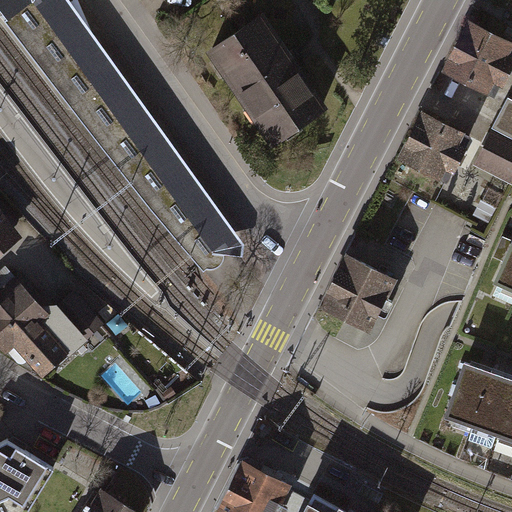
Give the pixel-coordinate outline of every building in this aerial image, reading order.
[(106,89),(225,255),(243,256),(244,243),(69,0),(0,0),(0,9),(78,110),(106,89)] [(325,107),(263,20),(210,57),(272,145),(325,107)] [(511,70),(511,44),(472,26),(447,79),(497,102),(511,70)] [(225,255),(106,89),(78,110),(141,190),(207,269),(225,255)] [(511,97),(509,95),(493,127),(511,136),(511,97)] [(469,139),(424,117),(401,165),(445,187),(469,139)] [(511,145),(492,137),(477,169),(511,185),(511,145)] [(0,251),(20,234),(0,210),(0,251)] [(511,258),(498,289),(511,295),(511,258)] [(393,282),(347,259),(324,304),(370,328),(393,282)] [(28,289),(0,311),(0,349),(9,361),(19,353),(42,382),(106,329),(78,295),(51,317),(28,289)] [(511,383),(468,369),(449,423),(511,445),(511,383)] [(156,395),(146,401),(151,409),(161,403),(156,395)] [(6,438),(0,440),(0,511),(22,511),(51,465),(6,438)] [(276,511),(294,477),(247,455),(220,509),(225,511),(276,511)] [(146,511),(104,484),(85,511),(146,511)] [(358,511),(317,489),(303,511),(358,511)]
